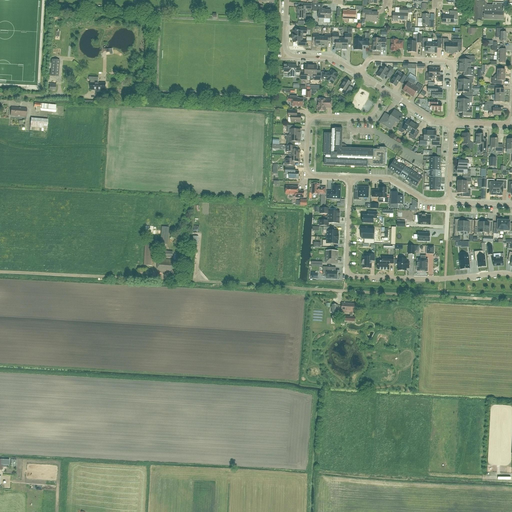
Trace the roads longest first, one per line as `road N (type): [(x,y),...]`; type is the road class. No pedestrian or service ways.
road 1 (track): [(511,300),(0,272)]
road 2 (residential): [(350,177),(346,276),(511,274)]
road 3 (residential): [(386,91),(365,118),(308,116),(308,174),(350,177)]
road 4 (residential): [(155,164),(165,50),(225,52)]
road 5 (residential): [(451,123),(449,60),(371,57),(359,74)]
